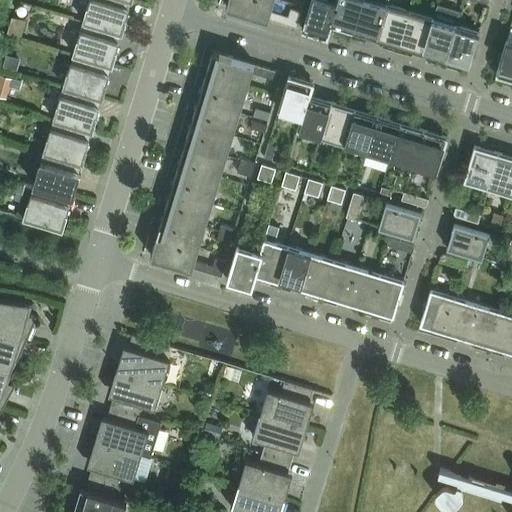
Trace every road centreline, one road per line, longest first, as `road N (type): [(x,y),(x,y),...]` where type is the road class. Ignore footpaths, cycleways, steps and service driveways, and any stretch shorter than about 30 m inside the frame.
road 1 (residential): [(511,116),(172,15)]
road 2 (residential): [(95,264),(361,341)]
road 3 (residential): [(95,264),(172,15)]
road 4 (residential): [(5,511),(57,391),(90,279)]
road 5 (residential): [(308,511),(361,341)]
road 6 (residential): [(361,341),(511,387)]
